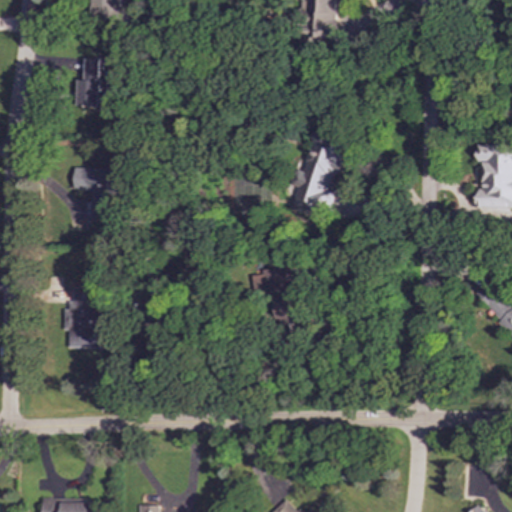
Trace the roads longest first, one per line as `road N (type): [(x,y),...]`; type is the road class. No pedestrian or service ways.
road 1 (tertiary): [(511,421),(0,430)]
road 2 (residential): [(8,430),(10,161),(27,0)]
road 3 (residential): [(420,421),(431,0)]
